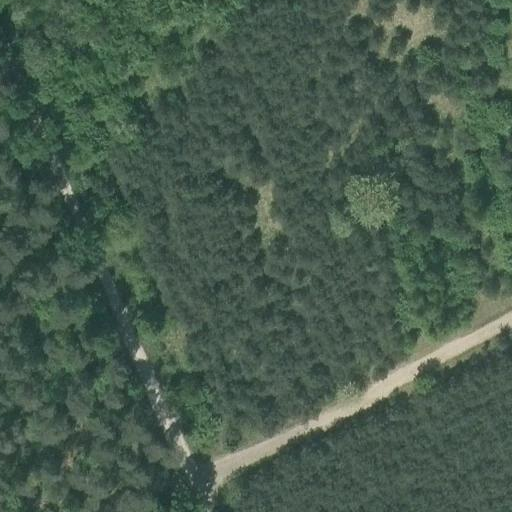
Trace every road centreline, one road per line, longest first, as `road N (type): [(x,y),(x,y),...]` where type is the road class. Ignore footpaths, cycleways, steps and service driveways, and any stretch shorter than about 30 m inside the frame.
road 1 (track): [(0,48),(182,485)]
road 2 (track): [(511,324),(241,464),(182,485)]
